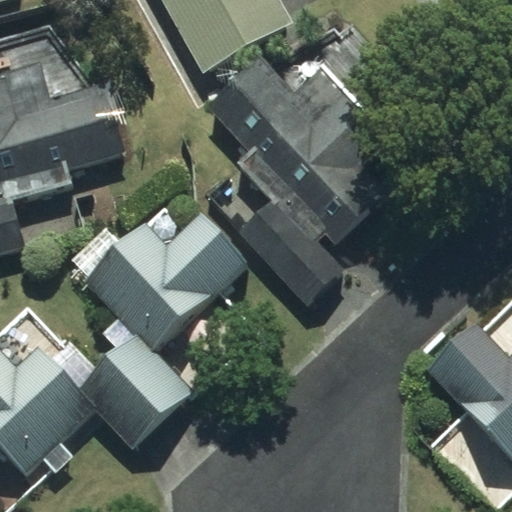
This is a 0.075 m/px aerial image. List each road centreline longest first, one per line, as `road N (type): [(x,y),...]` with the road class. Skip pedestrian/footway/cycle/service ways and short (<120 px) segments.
road 1 (residential): [(511,219),(357,361)]
road 2 (residential): [(216,495),(357,361)]
road 3 (residential): [(357,361),(369,511)]
